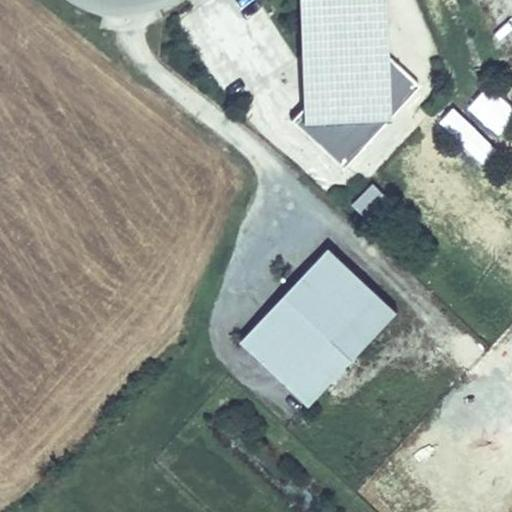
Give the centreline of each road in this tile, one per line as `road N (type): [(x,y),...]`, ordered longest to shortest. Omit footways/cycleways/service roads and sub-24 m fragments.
road 1 (unknown): [(225,0),(286,122),(321,168),(342,170),(396,133),(421,99),(427,66)]
road 2 (unknown): [(134,0),(136,50),(151,72),(290,196)]
